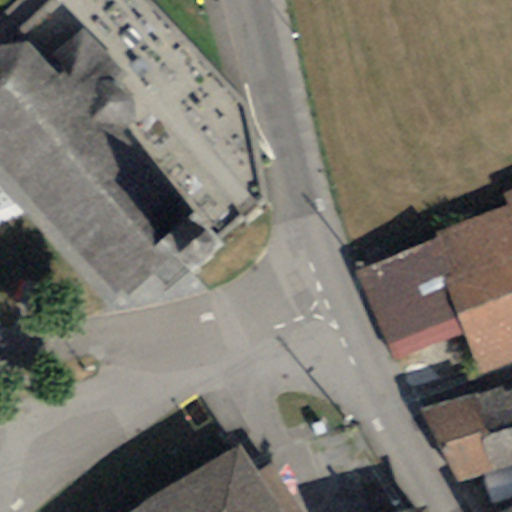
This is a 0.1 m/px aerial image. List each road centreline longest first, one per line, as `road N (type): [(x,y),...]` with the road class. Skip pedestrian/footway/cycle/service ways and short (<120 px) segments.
road 1 (residential): [(247,0),(289,198),(329,315)]
road 2 (residential): [(0,347),(130,337),(241,349)]
road 3 (residential): [(28,448),(241,349)]
road 4 (residential): [(329,315),(444,511)]
road 5 (unknown): [(328,511),(297,432),(241,349)]
